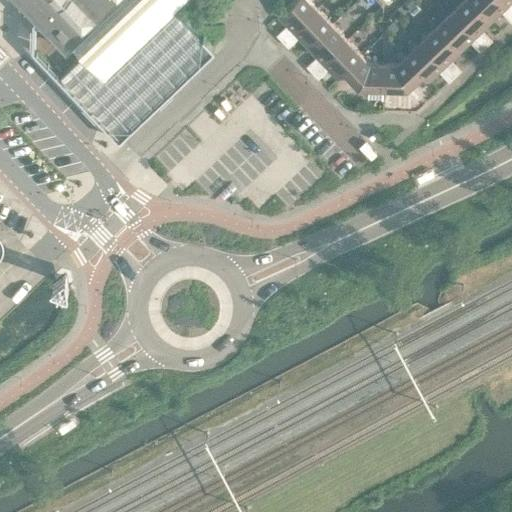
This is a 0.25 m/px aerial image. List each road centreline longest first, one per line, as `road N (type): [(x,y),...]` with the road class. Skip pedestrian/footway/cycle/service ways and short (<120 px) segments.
road 1 (secondary): [(238,285),(344,243),(511,155)]
road 2 (residential): [(107,183),(134,141),(250,37)]
road 3 (secondary): [(0,441),(147,340)]
road 4 (residential): [(250,37),(361,156)]
road 5 (secondary): [(147,340),(192,361),(224,348),(242,319),(238,285)]
road 6 (unclassified): [(107,183),(21,89)]
